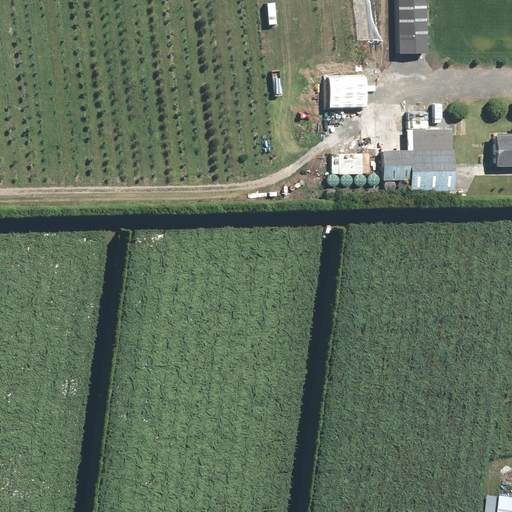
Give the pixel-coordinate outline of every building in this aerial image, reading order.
[(451,120),(451,136),(461,136),(461,120),(451,120)] [(451,191),(450,129),(410,130),(411,150),(380,151),(380,181),(408,180),(408,192),(451,191)] [(511,165),(511,133),(492,134),(493,166),(511,165)] [(367,153),(359,153),(359,172),(367,172),(367,153)] [(511,511),(511,497),(496,495),(493,511),(511,511)]
